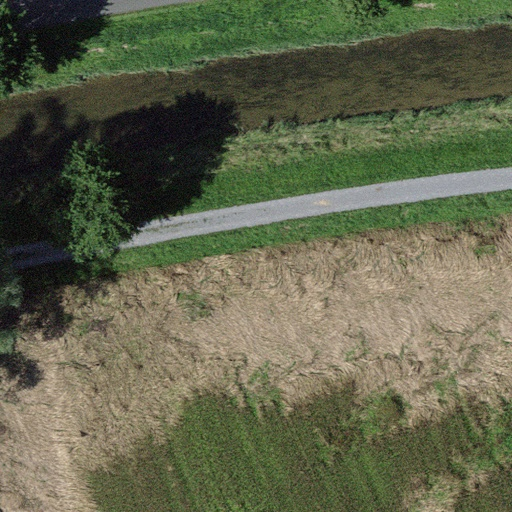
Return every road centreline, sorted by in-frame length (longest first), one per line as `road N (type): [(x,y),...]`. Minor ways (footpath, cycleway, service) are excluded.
road 1 (track): [(511,176),(0,271)]
road 2 (track): [(0,24),(118,0)]
